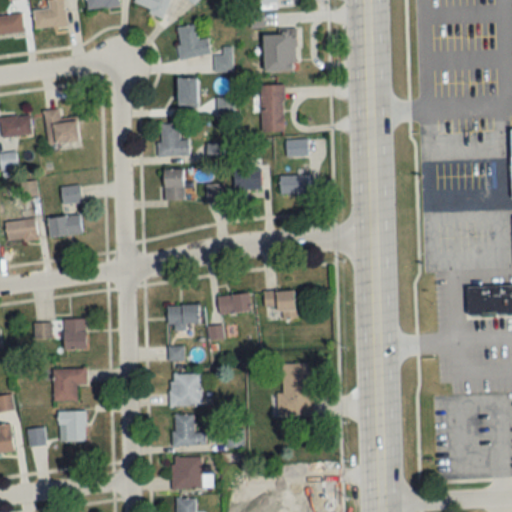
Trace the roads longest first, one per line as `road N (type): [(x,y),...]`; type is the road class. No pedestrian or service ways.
road 1 (tertiary): [(360,0),(377,511)]
road 2 (residential): [(126,511),(116,74),(108,63)]
road 3 (residential): [(0,285),(264,243),(369,240)]
road 4 (residential): [(511,495),(377,501)]
road 5 (residential): [(0,496),(125,480)]
